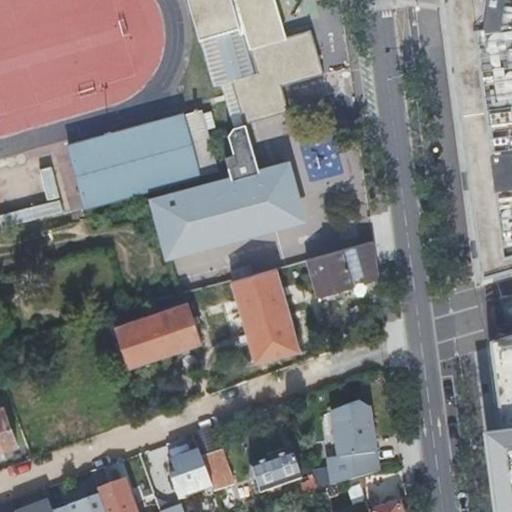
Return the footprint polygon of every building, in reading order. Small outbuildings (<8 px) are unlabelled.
[(257,172),(285,164),(285,163),(257,171),(243,123),(286,111),(279,86),(322,74),(309,29),(308,30),(306,24),(282,31),(284,36),(283,37),(272,0),(187,0),(198,38),(199,38),(213,86),(220,84),(232,126),(227,135),(232,154),(223,157),(230,179),(257,172)] [(511,511),(511,0),(448,0),(447,9),(446,9),(461,126),(482,286),(511,277),(511,340),(491,347),(500,420),(504,454),(490,456),(497,511),(511,511)] [(86,219),(132,206),(129,195),(215,172),(198,111),(66,147),(82,208),(83,207),(86,219)] [(333,139),(308,146),(317,178),(342,171),(333,139)] [(301,218),(285,164),(257,172),(230,179),(151,201),(167,256),(301,218)] [(353,281),(377,275),(372,239),(308,258),(318,295),(354,284),(353,281)] [(265,314),(288,308),(277,267),(254,273),(265,314)] [(232,280),(243,320),(265,314),(254,273),(232,280)] [(152,315),(166,355),(202,343),(189,303),(152,315)] [(265,314),(276,355),(299,349),(288,308),(265,314)] [(253,361),(276,355),(265,314),(243,320),(253,361)] [(130,368),(166,355),(152,315),(116,327),(130,368)] [(361,477),(384,470),(375,404),(334,409),(344,482),(352,479),(361,477)] [(10,423),(16,421),(10,406),(5,407),(10,423)] [(0,408),(0,452),(18,446),(15,436),(20,434),(16,421),(10,423),(5,407),(0,408)] [(224,450),(203,457),(218,500),(226,497),(224,489),(236,485),(224,450)] [(203,457),(201,451),(174,460),(178,474),(173,476),(180,498),(200,491),(204,503),(207,502),(210,511),(221,511),(218,500),(203,457)] [(303,477),(294,451),(253,465),(262,491),(303,477)] [(154,491),(166,487),(158,465),(146,470),(154,491)] [(107,466),(93,471),(100,490),(107,511),(161,511),(158,502),(137,509),(135,505),(133,497),(127,480),(113,485),(107,466)] [(107,511),(100,490),(79,497),(84,511),(107,511)] [(53,511),(50,500),(15,511),(53,511)] [(405,511),(402,500),(370,509),(371,511),(405,511)]
